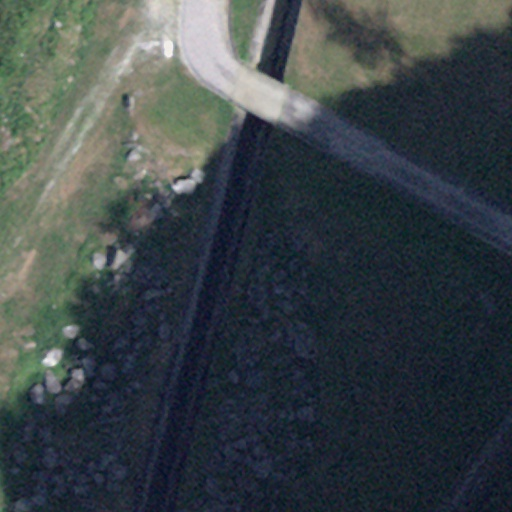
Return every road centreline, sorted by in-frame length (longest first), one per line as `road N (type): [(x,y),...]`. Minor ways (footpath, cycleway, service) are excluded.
road 1 (track): [(511,237),(234,83),(204,46),(202,0)]
road 2 (track): [(204,46),(145,53),(119,69),(0,249)]
